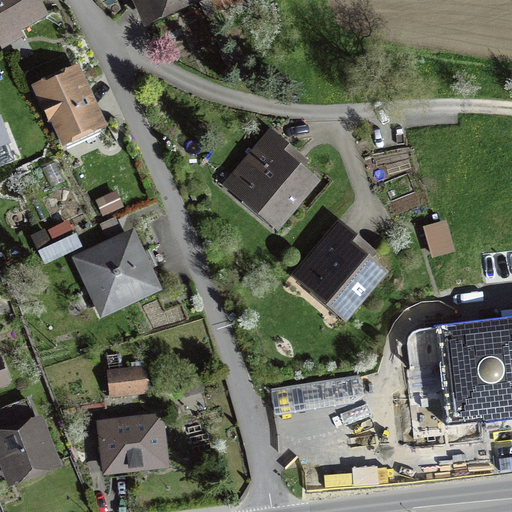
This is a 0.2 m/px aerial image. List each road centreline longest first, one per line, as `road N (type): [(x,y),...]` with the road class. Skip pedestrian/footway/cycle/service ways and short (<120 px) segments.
road 1 (unclassified): [(99,36),(216,314),(264,466),(270,511)]
road 2 (residential): [(99,36),(221,89),(316,116)]
